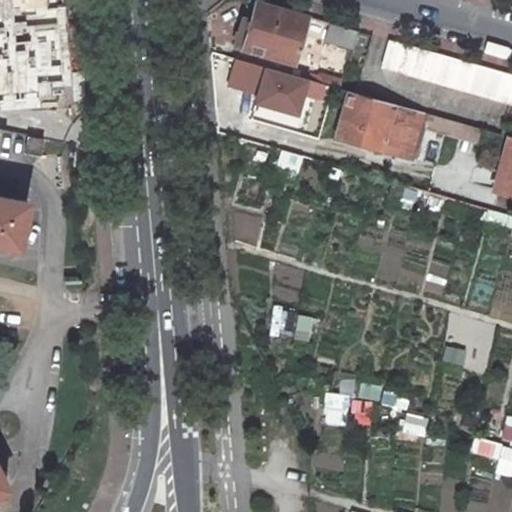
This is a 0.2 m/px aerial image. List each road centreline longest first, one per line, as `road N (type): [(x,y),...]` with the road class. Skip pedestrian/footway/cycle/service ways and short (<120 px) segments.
road 1 (primary): [(119,0),(147,445),(127,511)]
road 2 (primary): [(193,511),(152,0)]
road 3 (track): [(173,242),(241,246),(511,326)]
road 4 (track): [(374,511),(191,465)]
